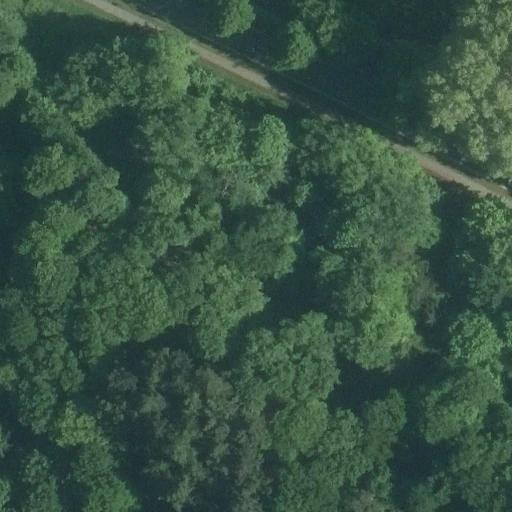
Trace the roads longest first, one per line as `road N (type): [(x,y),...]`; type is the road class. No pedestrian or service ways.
road 1 (primary): [(511,178),(152,0)]
road 2 (track): [(511,40),(446,184)]
road 3 (track): [(78,511),(0,402)]
